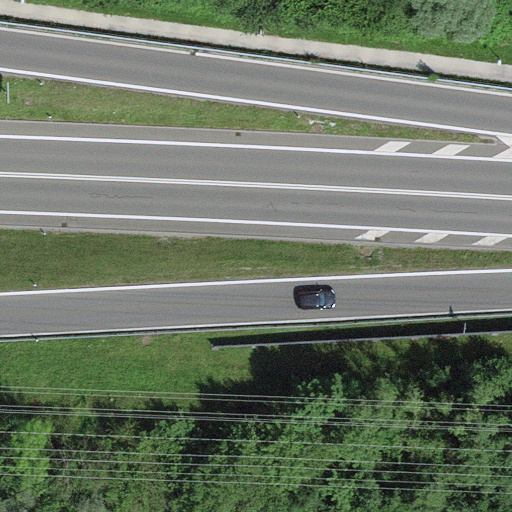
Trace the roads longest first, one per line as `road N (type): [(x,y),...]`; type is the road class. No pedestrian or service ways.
road 1 (trunk): [(511,109),(0,47)]
road 2 (trunk): [(0,316),(511,289)]
road 3 (trunk): [(511,194),(0,169)]
